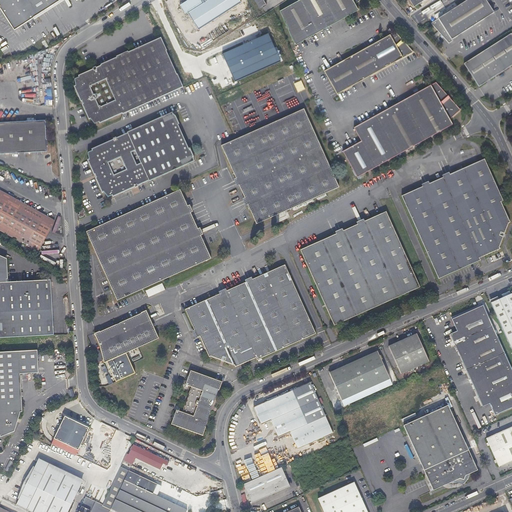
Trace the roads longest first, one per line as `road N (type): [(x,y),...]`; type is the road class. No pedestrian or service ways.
road 1 (unclassified): [(140,0),(68,47),(59,63),(84,391),(100,413),(226,472)]
road 2 (unclassified): [(226,472),(221,422),(237,398),(511,272)]
road 3 (unknown): [(63,143),(182,97),(196,101),(209,159),(99,211)]
road 4 (unknown): [(387,177),(435,287),(508,258)]
road 5 (unknown): [(0,494),(36,452),(93,475),(123,423)]
road 6 (unclassified): [(384,0),(488,119)]
road 7 (unknown): [(425,311),(474,422)]
